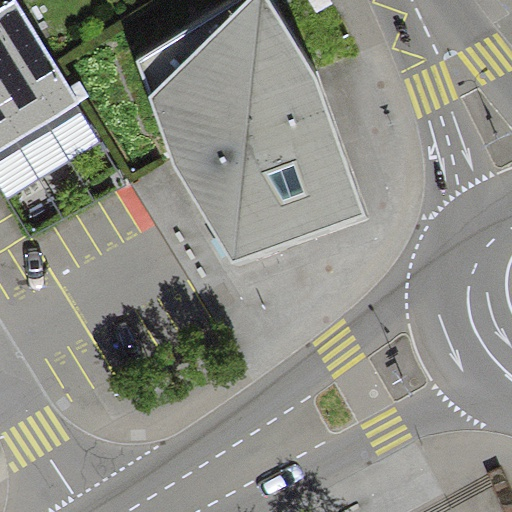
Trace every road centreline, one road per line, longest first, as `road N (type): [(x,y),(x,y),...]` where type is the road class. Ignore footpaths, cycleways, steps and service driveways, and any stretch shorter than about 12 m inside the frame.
road 1 (tertiary): [(461,332),(152,511)]
road 2 (primary): [(435,25),(463,240)]
road 3 (residential): [(79,511),(0,389)]
